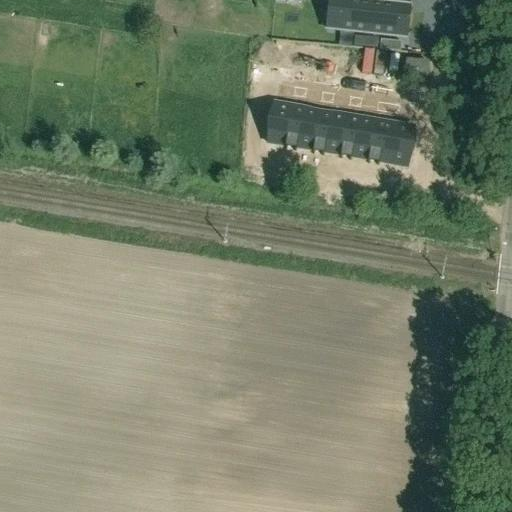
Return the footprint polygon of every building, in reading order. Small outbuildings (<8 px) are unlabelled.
[(343,0),(329,0),(327,22),(370,27),(369,34),(406,39),(409,7),(383,4),(383,1),(373,0),(362,0),(362,2),(343,0)] [(380,42),(380,50),(399,52),(400,44),(380,42)] [(347,52),(346,76),(394,79),(395,55),(347,52)] [(406,62),(404,81),(426,83),(428,64),(406,62)] [(299,101),(298,108),(309,110),(310,102),(299,101)] [(327,105),(325,113),(336,115),(337,107),(327,105)] [(354,110),(353,117),(364,119),(365,112),(354,110)] [(454,110),(452,130),(471,132),(473,112),(454,110)] [(279,113),(272,152),(301,157),(307,118),(279,113)] [(382,115),(381,122),(391,124),(393,116),(382,115)] [(393,116),(391,124),(402,126),(403,118),(393,116)] [(307,118),(301,157),(328,162),(335,122),(307,118)] [(335,122),(328,162),(356,166),(362,127),(335,122)] [(362,127),(356,166),(383,171),(390,132),(362,127)] [(390,132),(383,171),(412,176),(419,137),(390,132)]
